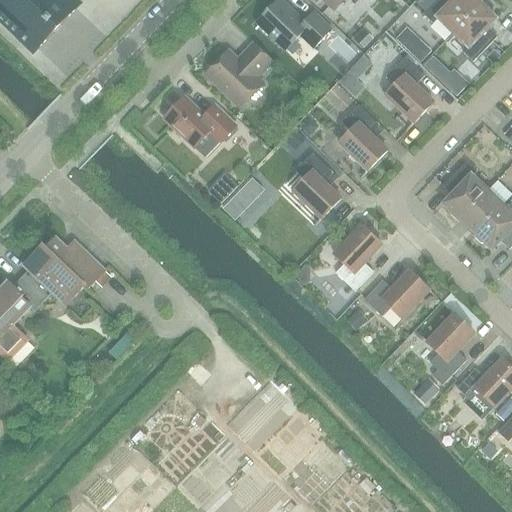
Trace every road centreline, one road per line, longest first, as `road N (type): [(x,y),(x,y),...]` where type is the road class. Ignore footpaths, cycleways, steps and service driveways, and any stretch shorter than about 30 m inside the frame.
road 1 (tertiary): [(0,179),(172,0)]
road 2 (residential): [(382,201),(511,68)]
road 3 (residential): [(382,201),(511,325)]
